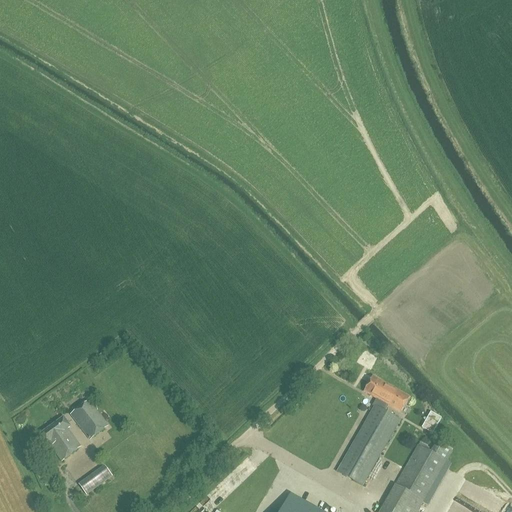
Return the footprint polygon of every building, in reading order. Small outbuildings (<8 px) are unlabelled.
[(374,406),(336,472),(362,487),(401,421),(385,411),(388,406),(401,413),(409,397),(373,377),(364,392),(376,399),(373,405),(374,406)] [(90,441),(108,426),(89,401),(70,415),(90,441)] [(422,428),(432,434),(441,418),(431,412),(422,428)] [(81,447),(68,429),(71,427),(64,417),(40,435),(47,445),(48,444),(62,461),(81,447)] [(417,511),(446,461),(452,450),(436,441),(430,452),(418,445),(379,511),(417,511)] [(86,496),(112,477),(104,466),(78,485),(86,496)] [(319,511),(289,494),(278,511),(271,508),(268,511),(319,511)]
